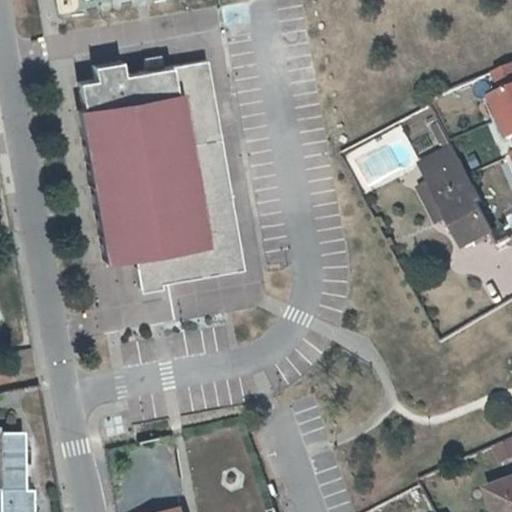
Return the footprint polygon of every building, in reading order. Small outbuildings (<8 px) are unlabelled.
[(139,59),(140,69),(159,66),(157,56),(139,59)] [(92,263),(127,259),(128,271),(152,267),(154,283),(239,271),(207,60),(115,74),(112,58),(84,62),(86,78),(70,79),(74,108),(69,108),(92,263)] [(499,89),(483,96),(504,142),(511,138),(511,63),(492,73),(499,89)] [(452,149),(441,126),(435,130),(438,137),(443,138),(449,150),(452,149)] [(465,247),(492,234),(478,206),(481,204),(452,149),(449,150),(424,162),(433,181),(449,215),(465,247)] [(433,181),(419,188),(436,222),(449,215),(433,181)] [(130,287),(154,283),(152,267),(128,271),(130,287)] [(0,386),(15,383),(13,371),(0,372),(0,386)] [(35,511),(36,493),(28,492),(27,435),(3,436),(2,429),(0,428),(0,488),(1,488),(0,511),(35,511)] [(426,487),(423,481),(419,474),(376,495),(383,509),(426,487)] [(497,511),(509,511),(511,511),(511,483),(490,491),(497,511)] [(439,511),(426,487),(383,509),(384,511),(439,511)]
